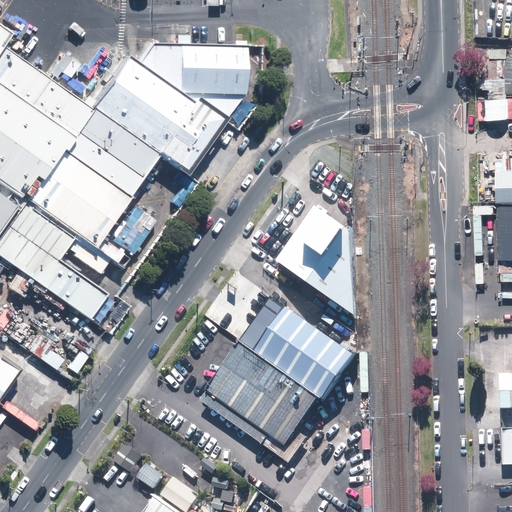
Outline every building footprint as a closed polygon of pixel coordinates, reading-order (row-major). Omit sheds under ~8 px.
[(17,196),(32,175),(40,180),(0,235),(0,255),(88,317),(105,294),(57,261),(66,248),(100,272),(109,259),(115,264),(124,252),(100,235),(157,154),(177,168),(176,169),(185,176),(225,118),(226,119),(244,94),(245,46),(152,43),(137,65),(127,58),(91,109),(2,47),(11,34),(0,26),(0,186),(1,187),(0,187),(0,224),(13,207),(4,201),(10,192),(17,196)] [(511,38),(505,39),(505,51),(487,51),(487,61),(477,61),(478,100),(490,100),(490,108),(491,129),(511,129),(511,127),(511,126),(511,38)] [(48,71),(56,77),(61,71),(69,77),(78,64),(63,53),(56,64),(53,63),(48,71)] [(498,169),(493,169),(493,171),(480,171),(480,200),(494,200),(494,201),(496,201),(497,258),(511,257),(511,151),(506,151),(506,155),(498,155),(498,169)] [(316,209),(278,263),(356,317),(354,235),(316,209)] [(276,295),(243,342),(320,396),(325,400),(358,353),(276,295)] [(5,334),(13,340),(21,328),(13,323),(5,334)] [(29,351),(57,370),(64,360),(51,352),(56,345),(41,334),(29,351)] [(262,444),(289,463),(307,437),(297,430),(299,427),(320,396),(243,342),(241,341),(207,390),(270,433),(266,439),(262,444)] [(0,394),(18,369),(0,356),(0,394)] [(57,370),(70,380),(76,372),(63,362),(57,370)] [(511,374),(499,375),(500,410),(511,409),(511,374)] [(511,428),(500,429),(501,466),(511,465),(511,428)] [(114,459),(130,471),(143,455),(126,442),(114,459)] [(205,455),(199,463),(213,475),(220,467),(205,455)] [(138,477),(155,488),(164,474),(148,463),(138,477)] [(163,494),(187,511),(199,494),(183,483),(185,481),(176,476),(163,494)] [(225,509),(234,511),(237,511),(246,483),(225,476),(215,506),(225,509)] [(271,492),(253,511),(268,511),(279,499),(271,492)] [(181,511),(156,494),(143,511),(181,511)]
